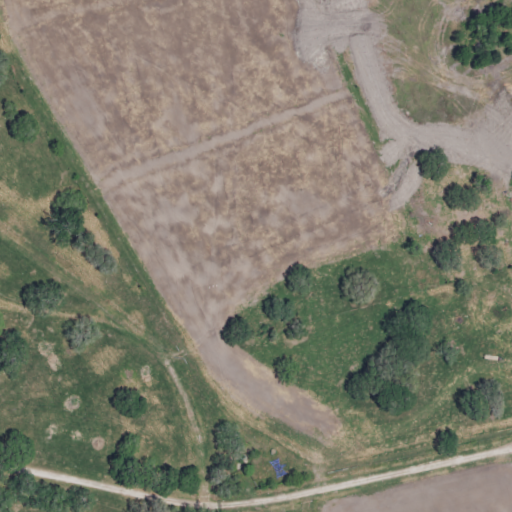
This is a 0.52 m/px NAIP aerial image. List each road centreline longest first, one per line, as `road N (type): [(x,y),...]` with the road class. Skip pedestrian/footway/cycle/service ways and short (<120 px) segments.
road 1 (track): [(204,503),(263,502),(511,446)]
road 2 (residential): [(204,503),(0,464)]
